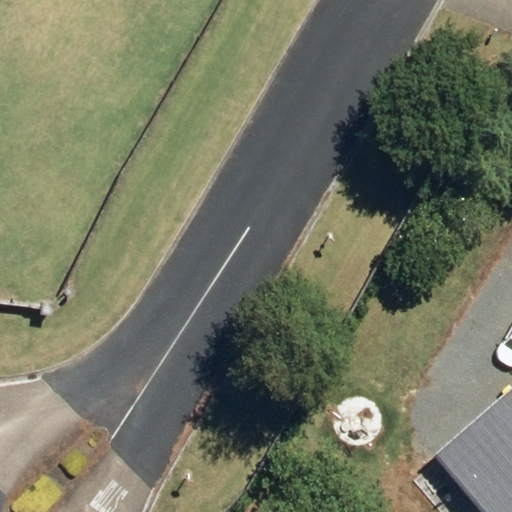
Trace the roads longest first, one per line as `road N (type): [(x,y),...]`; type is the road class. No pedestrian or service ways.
road 1 (residential): [(0,447),(231,257)]
road 2 (residential): [(231,257),(382,0)]
road 3 (residential): [(231,257),(113,511)]
